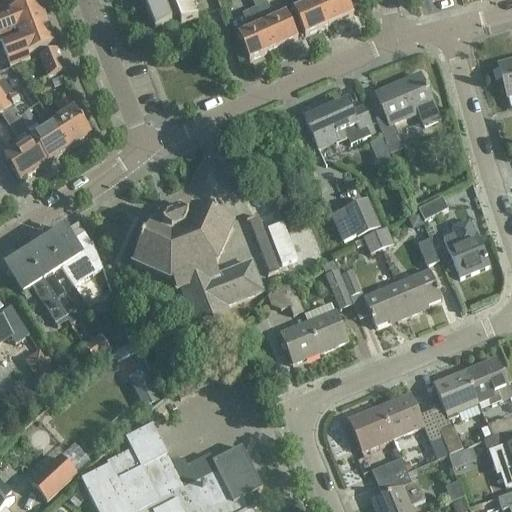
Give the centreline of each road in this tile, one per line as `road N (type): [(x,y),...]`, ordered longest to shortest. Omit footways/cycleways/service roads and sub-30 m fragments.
road 1 (residential): [(331,511),(299,429),(311,405),(511,316)]
road 2 (unclassified): [(144,149),(395,40)]
road 3 (residential): [(511,250),(447,30)]
road 4 (residential): [(0,242),(144,149)]
road 5 (residential): [(144,149),(86,0)]
